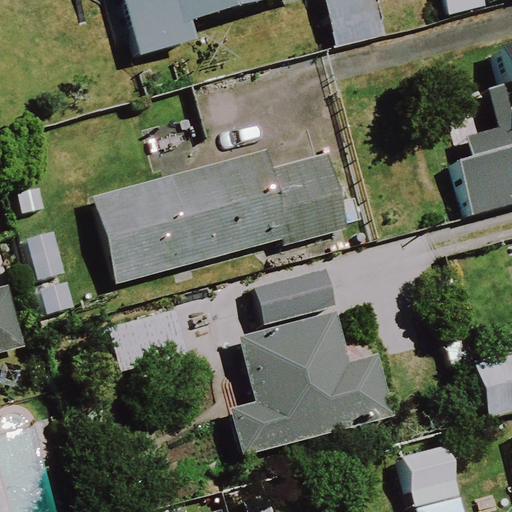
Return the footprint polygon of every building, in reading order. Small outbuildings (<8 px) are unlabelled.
[(107,0),(127,68),(181,53),(177,36),(294,3),(292,0),(107,0)] [(511,5),(511,0),(431,0),(437,24),(511,5)] [(511,51),(484,59),(492,92),(482,95),(492,133),(502,130),(510,160),(511,159),(511,51)] [(393,150),(382,107),(335,119),(363,225),(426,209),(410,145),(393,150)] [(357,229),(343,233),(322,157),(260,174),(257,162),(83,209),(107,297),(193,274),(205,316),(240,306),(229,264),(322,238),(328,260),(362,250),(357,229)] [(0,360),(14,356),(0,304),(0,360)] [(177,365),(165,320),(98,338),(109,383),(177,365)] [(337,376),(325,327),(229,351),(244,414),(224,419),(235,465),(383,429),(369,369),(337,376)] [(511,420),(511,359),(462,373),(477,430),(511,420)]
